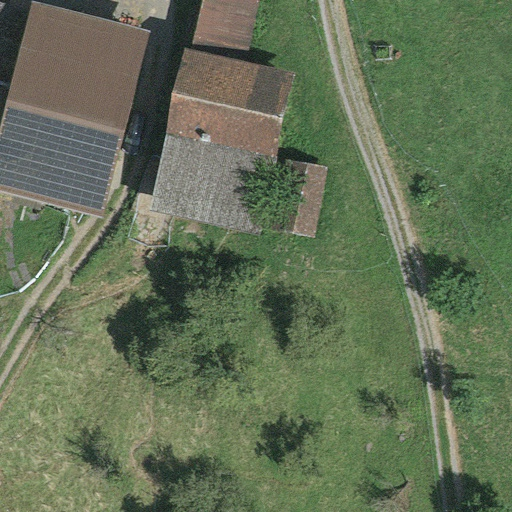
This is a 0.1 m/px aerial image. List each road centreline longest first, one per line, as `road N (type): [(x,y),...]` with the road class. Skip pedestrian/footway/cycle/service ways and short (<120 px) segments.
road 1 (track): [(454,511),(424,299),(322,0)]
road 2 (track): [(0,395),(39,304),(123,209),(162,0)]
